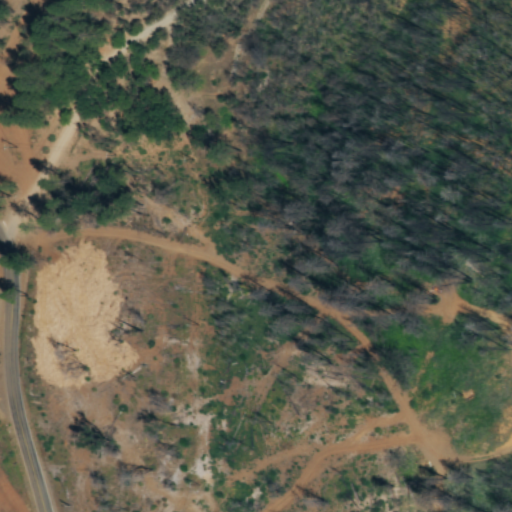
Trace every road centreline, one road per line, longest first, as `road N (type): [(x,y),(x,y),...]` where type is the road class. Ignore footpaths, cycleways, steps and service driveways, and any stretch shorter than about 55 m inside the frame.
road 1 (residential): [(481,301),(354,318),(354,340),(425,429),(470,451),(511,439),(481,301)]
road 2 (residential): [(354,318),(228,251),(0,193)]
road 3 (tertiary): [(48,511),(15,404),(14,287),(0,236)]
road 4 (residential): [(195,0),(64,110),(0,119)]
